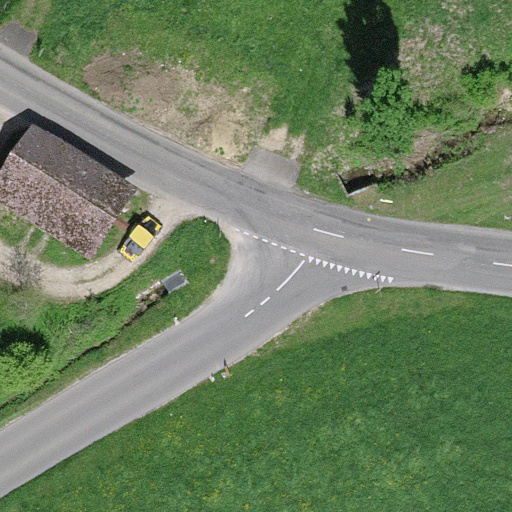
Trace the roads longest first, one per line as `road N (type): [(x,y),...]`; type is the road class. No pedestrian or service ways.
road 1 (tertiary): [(322,232),(287,281),(234,322),(98,394),(0,460)]
road 2 (secondary): [(322,232),(196,182),(0,76)]
road 3 (track): [(0,256),(49,290),(138,270),(196,182)]
road 4 (secondary): [(511,265),(322,232)]
